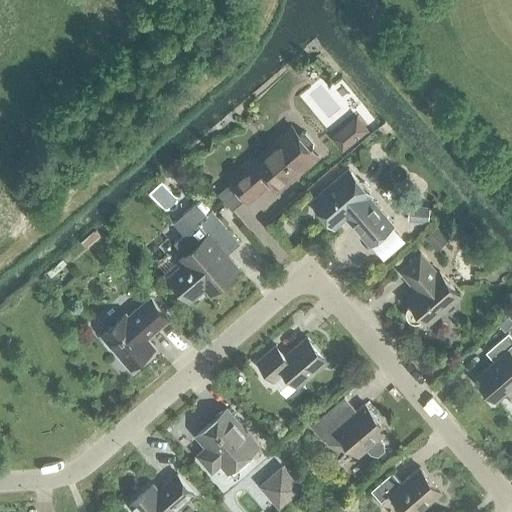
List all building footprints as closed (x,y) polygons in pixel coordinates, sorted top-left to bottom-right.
[(357,114),(330,137),(344,153),(371,130),(357,114)] [(314,142),(305,132),(301,131),(285,145),(280,139),(276,139),(266,147),(266,151),(267,152),(255,162),(251,157),(227,177),(247,200),(270,181),(277,189),(295,173),(297,176),(318,157),(310,148),(313,145),(314,142)] [(346,216),(370,244),(393,225),(369,197),(371,195),(369,192),(369,188),(364,182),(360,181),(348,168),(311,201),(313,203),(313,207),(318,214),(323,214),(334,227),(346,216)] [(179,169),(175,177),(179,185),(189,185),(194,177),(189,169),(179,169)] [(409,205),(408,220),(428,221),(428,219),(432,219),(433,209),(429,209),(429,206),(409,205)] [(210,293),(238,268),(219,246),(233,234),(212,210),(197,222),(208,235),(180,258),(184,263),(169,276),(185,296),(201,283),(210,293)] [(437,226),(427,236),(434,244),(444,235),(437,226)] [(428,322),(459,295),(439,271),(437,273),(420,254),(401,270),(417,290),(407,298),(411,303),(409,305),(406,307),(405,311),(405,314),(406,317),(409,320),(412,322),(415,322),(419,322),(422,320),(424,318),(428,322)] [(133,259),(124,267),(133,277),(142,270),(133,259)] [(125,313),(101,334),(105,339),(104,342),(109,348),(112,347),(130,368),(144,355),(147,355),(152,352),(152,349),(154,347),(146,338),(168,319),(150,297),(128,316),(125,313)] [(511,320),(508,315),(498,324),(504,330),(511,322),(511,320)] [(511,353),(508,349),(511,345),(511,336),(508,332),(485,351),(493,361),(475,376),(496,401),(504,394),(511,394),(511,353)] [(284,371),(297,386),(327,360),(314,344),(315,343),(307,333),(301,339),(302,341),(285,356),(275,345),(256,361),(273,381),(284,371)] [(336,429),(358,455),(383,434),(377,426),(381,422),(365,403),(336,427),(326,417),(317,425),(327,437),(336,429)] [(220,462),(228,471),(258,445),(226,408),(196,434),(207,446),(198,454),(211,470),(220,462)] [(269,423),(269,428),(273,432),(278,432),(282,428),(282,423),(278,419),(273,419),(269,423)] [(390,494),(405,511),(417,511),(441,492),(420,467),(401,482),(392,471),(371,490),(381,502),(390,494)] [(152,484),(129,504),(135,511),(176,511),(175,510),(194,494),(177,474),(158,490),(152,484)] [(332,476),(330,481),(331,486),(336,489),(341,487),(344,482),(342,477),(337,475),(332,476)]
